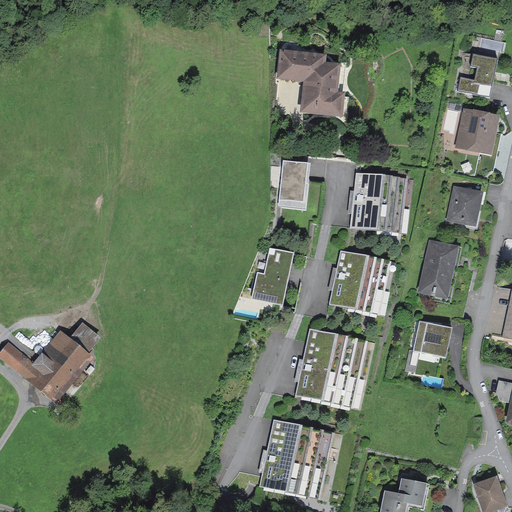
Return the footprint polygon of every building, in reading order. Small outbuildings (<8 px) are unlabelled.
[(324,47),(283,44),(281,69),(306,71),(304,102),(340,105),(342,86),(336,85),(338,59),(324,58),(324,47)] [(491,89),(500,51),(477,46),(475,57),(480,58),(477,73),(464,70),(461,82),(491,89)] [(499,109),(468,102),(461,138),(491,144),(499,109)] [(309,157),(284,155),(281,192),(306,194),(309,157)] [(408,172),(357,166),(351,220),(402,225),(408,172)] [(483,185),(456,179),(449,212),(476,218),(483,185)] [(461,239),(431,233),(421,283),(451,290),(461,239)] [(285,299),(296,248),(273,243),(268,267),(260,265),(255,292),(285,299)] [(394,256),(341,244),(329,295),(381,307),(394,256)] [(454,320),(422,314),(416,342),(448,349),(454,320)] [(367,333),(311,321),(297,385),(352,398),(367,333)] [(99,341),(83,327),(70,343),(61,335),(34,367),(9,346),(0,356),(0,360),(54,407),(93,362),(86,356),(99,341)] [(335,424),(276,413),(263,479),(322,490),(335,424)] [(507,497),(497,469),(477,476),(487,504),(507,497)] [(386,491),(381,511),(406,511),(408,505),(423,508),(427,485),(403,480),(400,494),(386,491)]
